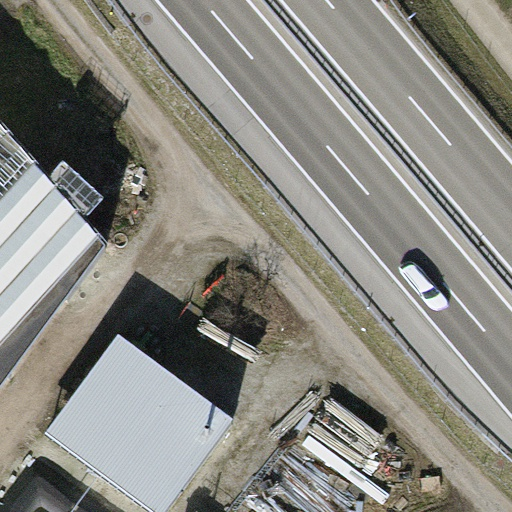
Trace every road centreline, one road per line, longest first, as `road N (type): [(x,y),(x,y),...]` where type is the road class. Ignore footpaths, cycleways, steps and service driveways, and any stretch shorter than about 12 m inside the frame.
road 1 (track): [(505,511),(66,0)]
road 2 (trunk): [(204,0),(511,360)]
road 3 (trunk): [(511,213),(330,0)]
